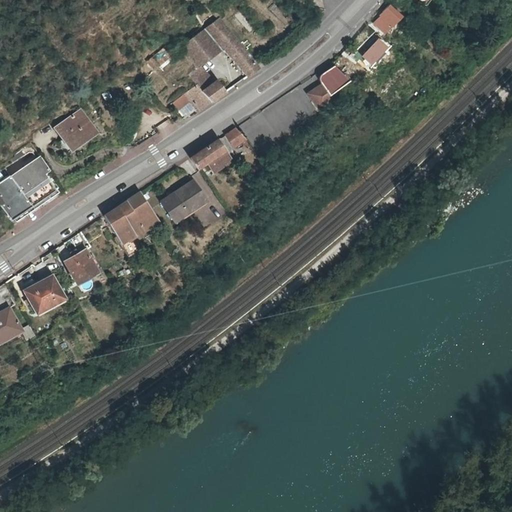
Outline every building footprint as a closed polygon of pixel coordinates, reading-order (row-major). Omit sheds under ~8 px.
[(239,10),(228,20),(244,38),(255,27),(239,10)] [(371,25),(383,38),(397,24),(386,11),(371,25)] [(217,17),(204,29),(211,36),(216,39),(219,43),(223,48),(247,77),(258,68),(239,45),(240,44),(228,30),(217,17)] [(192,63),(198,67),(223,48),(219,43),(216,39),(211,36),(204,29),(180,49),(192,63)] [(384,47),(377,40),(361,56),(369,63),(384,47)] [(173,56),(166,47),(147,62),(154,70),(173,56)] [(322,73),(320,74),(319,75),(318,77),(318,79),(318,81),(319,82),(329,96),(348,81),(332,65),(322,73)] [(202,91),(216,81),(198,67),(188,75),(196,84),(202,91)] [(202,91),(196,84),(184,93),(188,101),(197,113),(225,93),(216,81),(202,91)] [(184,102),(188,101),(184,93),(172,103),(174,105),(184,102)] [(177,109),(174,105),(172,106),(180,115),(184,118),(197,113),(188,101),(177,109)] [(96,133),(80,110),(55,128),(70,150),(96,133)] [(234,147),(242,142),(246,147),(249,145),(245,140),(246,140),(237,128),(226,135),(234,147)] [(225,151),(218,140),(191,158),(198,169),(208,162),(225,151)] [(212,169),(229,157),(225,151),(208,162),(212,169)] [(47,169),(39,157),(0,183),(0,195),(5,202),(0,205),(11,222),(56,191),(43,172),(47,169)] [(232,161),(229,157),(212,169),(215,173),(232,161)] [(0,172),(0,180),(0,181),(17,170),(13,164),(0,172)] [(193,181),(169,198),(182,218),(207,201),(193,181)] [(129,257),(139,251),(131,239),(150,227),(152,229),(155,227),(153,225),(158,222),(139,193),(104,217),(129,257)] [(182,218),(169,198),(162,202),(176,222),(182,218)] [(95,272),(83,251),(63,262),(75,283),(95,272)] [(47,273),(39,278),(41,281),(22,291),(35,313),(62,298),(47,273)] [(21,288),(22,291),(41,281),(39,278),(21,288)] [(0,341),(20,330),(8,308),(0,312),(0,341)]
